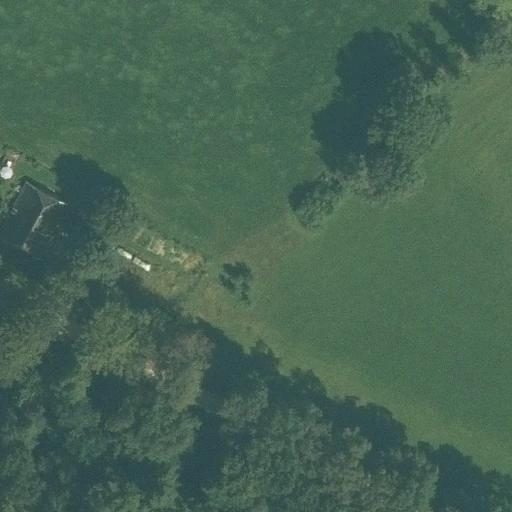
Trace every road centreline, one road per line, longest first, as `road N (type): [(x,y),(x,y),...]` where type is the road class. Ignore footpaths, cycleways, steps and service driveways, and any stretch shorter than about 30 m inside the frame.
road 1 (track): [(408,511),(0,294)]
road 2 (track): [(51,511),(161,384)]
